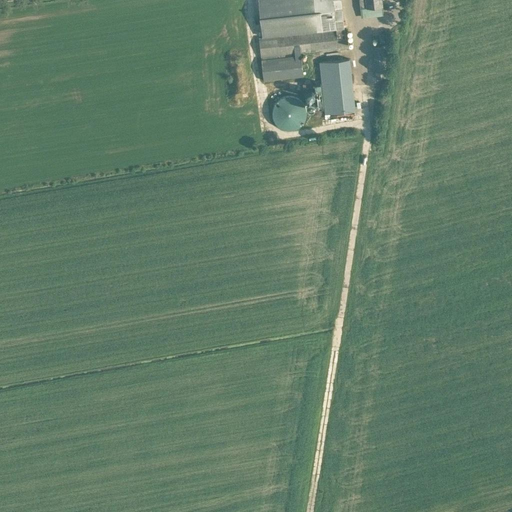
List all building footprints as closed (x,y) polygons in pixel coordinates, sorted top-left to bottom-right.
[(259,0),(260,3),(262,30),(262,37),(259,37),(261,56),(264,80),(304,75),(301,51),(349,46),(347,28),(345,28),(341,0),(259,0)] [(360,0),(362,16),(384,13),(382,0),(360,0)] [(399,8),(388,8),(389,24),(399,24),(399,8)] [(386,44),(372,45),(375,77),(389,76),(386,44)] [(349,58),(320,61),(325,113),(355,110),(349,58)] [(272,110),(272,112),(272,113),(272,115),(272,116),(273,118),(274,119),(274,121),(275,122),(276,123),(277,124),(278,125),(279,126),(281,127),(282,128),(283,128),(285,129),(286,129),(288,129),(289,129),(291,129),(293,129),(294,129),(295,128),(297,128),(298,127),(300,126),(301,125),(302,124),(303,123),(304,122),(305,120),(305,119),(306,118),(306,116),(307,115),(307,113),(307,112),(307,110),(307,109),(306,107),(306,106),(305,104),(304,103),(304,102),(303,101),(302,99),(301,98),(299,97),(298,97),(297,96),(295,95),(294,95),(292,95),(291,94),(289,94),(288,94),(286,95),(285,95),(283,95),(282,96),(281,97),(279,98),(278,98),(277,100),(276,101),(275,102),(274,103),(273,104),(273,106),(272,107),(272,109),(272,110)]
